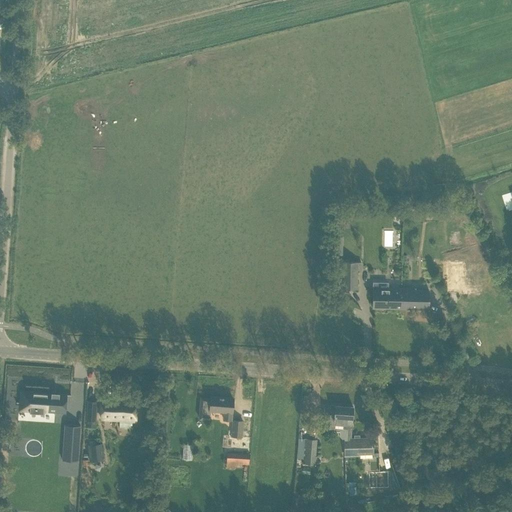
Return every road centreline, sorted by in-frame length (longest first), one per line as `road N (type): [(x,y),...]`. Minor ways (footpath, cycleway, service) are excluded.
road 1 (tertiary): [(511,385),(0,350)]
road 2 (unclassified): [(0,292),(19,0)]
